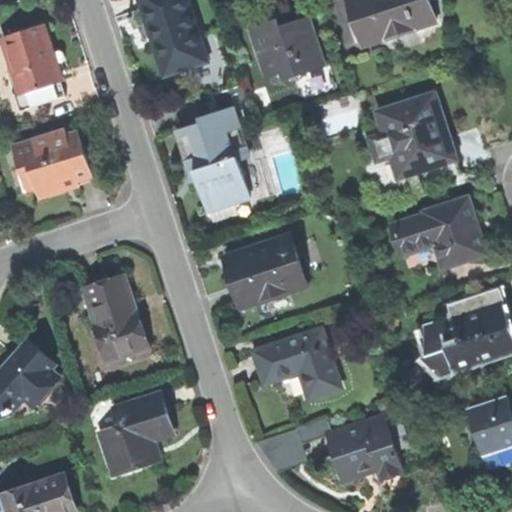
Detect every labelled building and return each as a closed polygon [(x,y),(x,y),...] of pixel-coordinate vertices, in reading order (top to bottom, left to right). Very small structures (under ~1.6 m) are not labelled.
[(210,63),(189,0),(141,0),(154,38),(167,77),(210,63)] [(348,0),(363,48),(438,25),(429,0),(348,0)] [(286,82),(328,68),(310,18),(295,23),(281,28),(279,21),(251,30),(268,81),(284,76),(286,82)] [(10,92),(18,113),(64,99),(60,86),(61,84),(53,60),(42,27),(1,40),(10,65),(18,89),(10,92)] [(2,68),(10,92),(18,89),(10,65),(2,68)] [(212,123),(185,131),(202,184),(212,211),(252,198),(240,158),(252,154),(239,115),(250,111),(242,87),(204,99),(212,123)] [(399,179),(449,164),(436,121),(443,119),(436,94),(378,111),(385,133),(371,137),(378,161),(392,156),(399,179)] [(448,133),(443,119),(436,121),(449,164),(456,162),(448,133)] [(13,149),(19,169),(30,166),(41,199),(68,190),(67,186),(71,184),(76,182),(78,187),(94,181),(78,134),(66,138),(65,132),(13,149)] [(440,271),(480,259),(473,236),(470,224),(475,223),(468,200),(425,213),(426,216),(394,226),(403,255),(433,246),(440,271)] [(291,237),(226,258),(235,285),(242,309),(307,288),(291,237)] [(109,362),(150,348),(145,331),(139,313),(138,313),(127,277),(87,289),(99,325),(97,326),(109,362)] [(448,349),(456,373),(511,353),(511,326),(511,327),(504,304),(500,306),(496,294),(462,306),(466,316),(426,329),(435,353),(448,349)] [(282,344),(258,352),(263,367),(267,382),(302,371),(310,398),(342,389),(322,331),(295,340),(293,333),(280,337),(282,344)] [(0,375),(0,418),(12,414),(27,397),(36,405),(60,378),(51,369),(56,364),(32,342),(12,363),(0,375)] [(163,395),(117,411),(122,427),(103,434),(116,474),(144,464),(140,452),(155,447),(153,438),(174,431),(168,411),(163,395)] [(469,412),(481,449),(496,445),(498,452),(511,447),(511,406),(510,399),(469,412)] [(381,481),(404,473),(386,417),(335,433),(329,419),(299,430),(305,446),(329,438),(339,469),(345,485),(363,479),(360,471),(376,465),(381,481)] [(78,511),(67,477),(36,488),(35,485),(2,497),(6,511),(78,511)]
